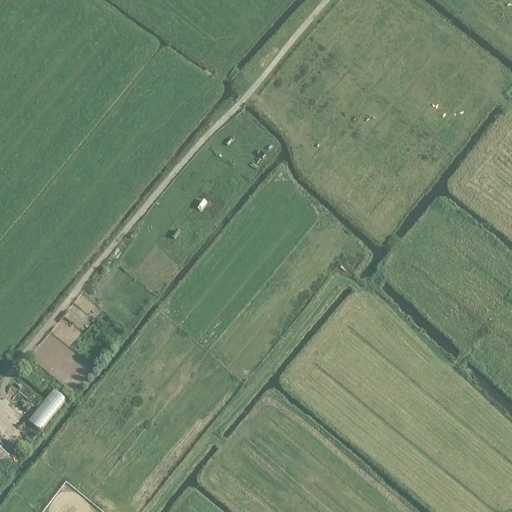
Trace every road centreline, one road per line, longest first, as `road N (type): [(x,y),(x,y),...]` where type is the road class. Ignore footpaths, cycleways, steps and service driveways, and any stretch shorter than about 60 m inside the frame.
road 1 (track): [(327,0),(27,350),(5,383),(0,416)]
road 2 (track): [(217,60),(228,70),(148,145)]
